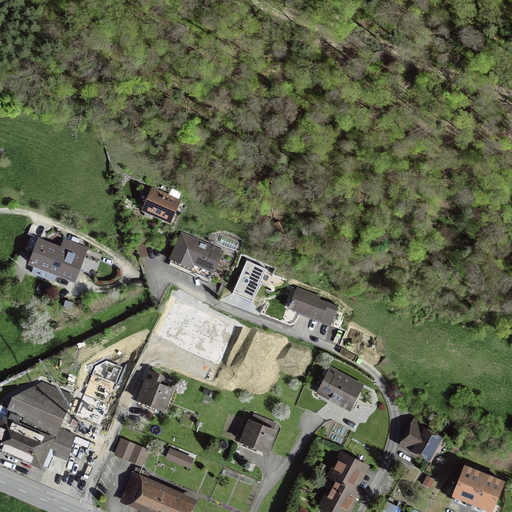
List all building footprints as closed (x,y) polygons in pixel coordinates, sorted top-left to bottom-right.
[(169,220),(177,202),(153,191),(145,209),(169,220)] [(41,239),(43,233),(30,228),(28,234),(31,235),(25,250),(34,253),(30,264),(34,265),(31,273),(54,281),(57,274),(74,280),(78,269),(94,275),(100,261),(91,258),(90,260),(83,257),(86,248),(64,239),(59,251),(38,243),(40,239),(41,239)] [(221,252),(182,235),(170,261),(210,278),(221,252)] [(260,282),(266,269),(247,261),(232,294),(252,302),(253,299),(262,283),(260,282)] [(298,289),(293,300),(292,300),(291,302),(293,302),(291,306),(301,310),(299,313),(330,325),(334,315),(335,313),(338,306),(319,299),(320,298),(298,289)] [(234,328),(175,301),(160,336),(219,363),(234,328)] [(342,315),(335,313),(334,315),(330,325),(338,328),(342,315)] [(171,389),(170,388),(172,381),(151,372),(139,401),(162,410),(171,389)] [(324,382),(327,383),(323,390),(330,393),(328,397),(349,408),(357,393),(356,392),(360,385),(336,373),(332,379),(327,377),(324,382)] [(14,398),(9,409),(0,404),(0,447),(62,474),(67,458),(73,435),(58,429),(71,396),(42,384),(14,398)] [(103,398),(100,410),(112,412),(115,401),(103,398)] [(273,430),(275,423),(254,414),(251,421),(250,421),(242,442),(265,452),(274,430),(273,430)] [(426,426),(416,421),(404,442),(430,457),(439,440),(424,431),(426,426)] [(122,440),(116,453),(143,464),(148,451),(122,440)] [(168,458),(189,466),(192,459),(171,450),(168,458)] [(348,511),(360,491),(352,486),(363,465),(342,453),(330,475),(337,479),(322,508),(329,511),(348,511)] [(491,510),(492,510),(494,504),(503,482),(465,466),(453,495),(491,510)] [(145,483),(149,473),(136,468),(122,500),(136,505),(137,502),(159,511),(187,511),(192,503),(145,483)]
